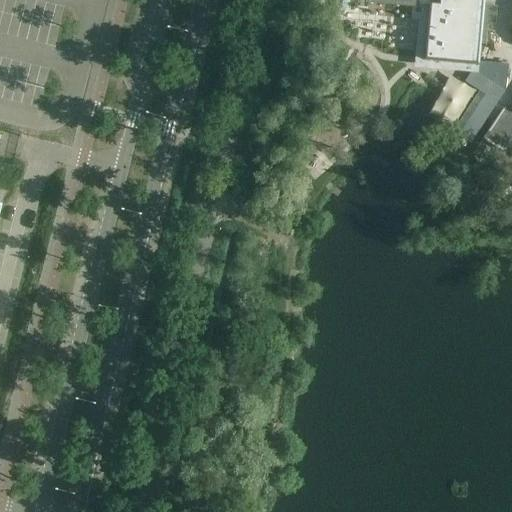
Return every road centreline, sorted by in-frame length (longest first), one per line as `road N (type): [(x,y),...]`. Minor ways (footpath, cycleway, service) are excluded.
road 1 (unclassified): [(73,511),(201,0)]
road 2 (unclassified): [(167,0),(45,511)]
